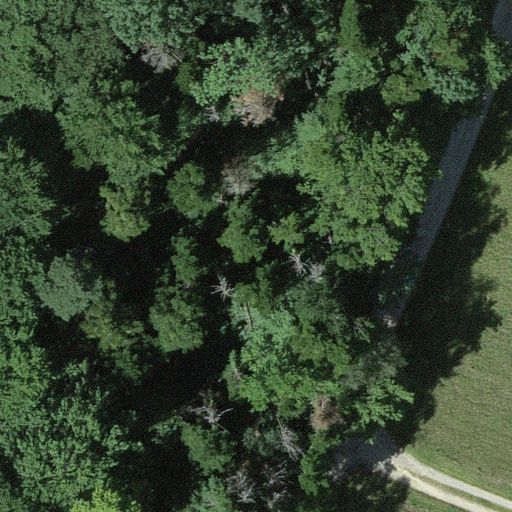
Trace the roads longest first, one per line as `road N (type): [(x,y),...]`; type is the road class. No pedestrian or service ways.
road 1 (track): [(343,437),(425,216),(479,103),(507,0)]
road 2 (track): [(343,437),(395,472),(490,511)]
